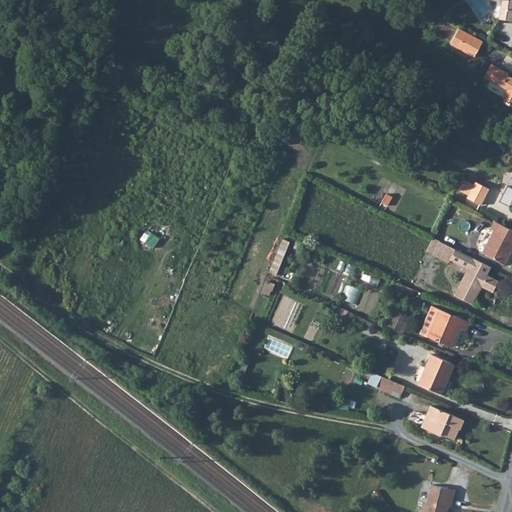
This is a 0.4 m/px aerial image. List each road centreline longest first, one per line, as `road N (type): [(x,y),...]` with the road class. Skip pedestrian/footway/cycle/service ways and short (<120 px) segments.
road 1 (track): [(0,269),(75,324),(195,383),(402,436),(510,479)]
road 2 (track): [(211,511),(0,344)]
